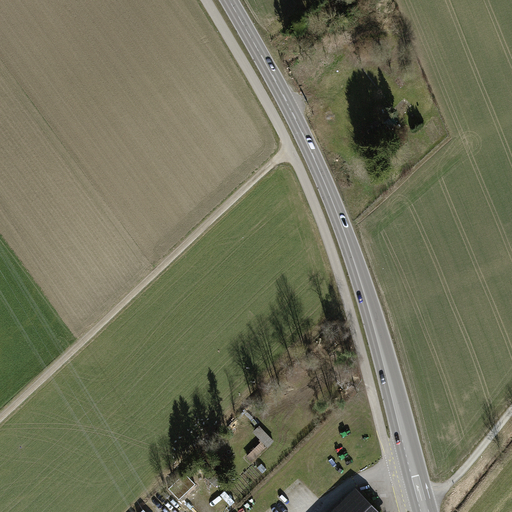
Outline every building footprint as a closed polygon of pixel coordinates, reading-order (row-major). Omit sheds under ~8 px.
[(268,447),(275,441),(257,423),(251,430),(268,447)] [(248,456),(253,461),(266,447),(261,442),(248,456)] [(262,464),(257,468),(262,473),(267,469),(262,464)] [(169,487),(180,499),(196,484),(185,473),(169,487)] [(380,511),(356,487),(331,511),(380,511)]
